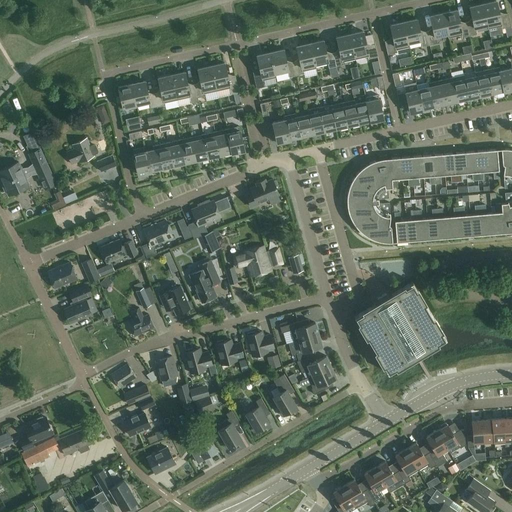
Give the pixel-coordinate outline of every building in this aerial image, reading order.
[(496,1),(483,4),(488,25),(487,25),(488,29),(501,26),(502,28),(505,28),(506,33),(511,31),(511,29),(508,13),(499,15),(496,1)] [(483,4),(470,7),(473,21),(466,22),(469,36),(477,34),(475,28),(487,25),(488,25),(483,4)] [(456,10),(443,13),(448,34),(447,34),(448,38),(461,35),(462,37),(469,36),(466,22),(460,24),(456,10)] [(426,31),(430,45),(438,43),(440,39),(439,36),(447,34),(448,34),(443,13),(430,16),(433,30),(426,31)] [(420,33),(417,19),(403,22),(408,43),(409,43),(421,40),(422,47),(430,45),(426,31),(420,33)] [(393,39),(385,41),(388,54),(397,52),(396,50),(409,47),(409,43),(408,43),(403,22),(390,25),(393,39)] [(363,31),(350,34),(355,59),(368,56),(369,59),(378,57),(375,43),(366,45),(363,31)] [(340,51),(333,53),(336,66),(343,65),(343,62),(355,59),(350,34),(336,37),(340,51)] [(491,39),(483,41),(484,49),(493,47),(491,39)] [(323,40),(321,41),(310,43),(315,64),(327,61),(329,68),(336,66),(333,53),(326,54),(323,40)] [(300,60),(293,62),(296,75),(304,74),(303,71),(316,68),(315,64),(310,43),(297,46),(300,60)] [(471,45),(462,47),(464,54),(471,53),(473,52),(471,45)] [(287,63),(283,49),(270,52),(275,73),(287,70),(289,77),(296,75),(293,62),(287,63)] [(260,69),(253,71),(257,88),(265,86),(263,80),(276,77),(275,73),(270,52),(257,55),(260,69)] [(459,55),(460,61),(472,59),(471,56),(471,53),(464,54),(459,55)] [(410,56),(398,59),(400,67),(412,64),(410,56)] [(378,60),(372,62),(375,74),(381,73),(378,60)] [(225,63),(211,66),(217,91),(229,88),(231,94),(239,92),(235,75),(228,77),(225,63)] [(201,83),(195,84),(197,98),(198,98),(205,96),(204,94),(217,91),(211,66),(198,69),(201,83)] [(357,66),(350,68),(352,79),(359,77),(357,66)] [(500,71),(499,67),(487,70),(492,93),(504,90),(500,71)] [(511,69),(511,68),(500,71),(504,90),(504,91),(511,89),(511,69)] [(492,93),(487,70),(475,72),(476,76),(481,96),(492,93)] [(185,72),(171,75),(177,100),(190,97),(191,103),(199,102),(198,98),(197,98),(195,84),(188,86),(185,72)] [(392,74),(395,86),(401,84),(398,72),(392,74)] [(171,75),(158,78),(161,92),(155,93),(158,107),(165,105),(165,103),(177,100),(171,75)] [(465,79),(464,75),(452,78),(457,101),(469,98),(465,79)] [(382,76),(376,77),(379,89),(385,88),(382,76)] [(476,76),(465,79),(469,98),(481,96),(476,76)] [(457,101),(452,78),(440,80),(445,104),(457,101)] [(445,104),(440,80),(428,83),(429,87),(434,106),(445,104)] [(145,81),(143,81),(132,84),(136,105),(149,102),(150,108),(158,107),(155,93),(148,95),(145,81)] [(136,105),(132,84),(118,87),(123,108),(136,105)] [(429,87),(418,89),(422,109),(434,106),(429,87)] [(422,109),(418,89),(405,92),(406,94),(404,94),(405,101),(407,101),(409,109),(410,113),(423,110),(422,109)] [(383,119),(383,117),(383,115),(381,107),(383,106),(381,99),(379,100),(378,94),(365,97),(366,101),(367,101),(371,121),(371,122),(383,119)] [(354,100),(342,102),(348,126),(359,123),(355,104),(354,100)] [(366,101),(355,104),(359,123),(371,121),(367,101),(366,101)] [(263,116),(269,115),(266,102),(260,104),(263,116)] [(342,102),(331,105),(330,105),(331,109),(336,129),(348,126),(342,102)] [(97,107),(98,111),(102,113),(106,111),(103,104),(97,107)] [(319,107),(307,110),(308,114),(312,134),(324,131),(320,112),(319,107)] [(245,120),(243,108),(237,109),(239,121),(245,120)] [(331,109),(320,112),(324,131),(336,129),(331,109)] [(296,113),(295,113),(283,116),(284,120),(285,120),(289,139),(301,137),(296,117),(297,117),(296,113)] [(308,114),(297,117),(296,117),(301,137),(312,134),(308,114)] [(285,120),(284,120),(272,122),(277,143),(290,140),(289,139),(285,120)] [(127,125),(128,131),(142,128),(140,122),(127,125)] [(244,150),(244,149),(244,147),(239,126),(227,129),(232,152),(232,153),(244,150)] [(232,152),(227,129),(215,131),(220,155),(232,152)] [(142,137),(141,131),(129,134),(130,139),(142,137)] [(220,155),(215,131),(203,134),(209,157),(220,155)] [(29,146),(37,142),(32,132),(24,136),(29,146)] [(203,134),(192,137),(197,160),(209,157),(203,134)] [(197,160),(192,137),(180,139),(185,163),(197,160)] [(87,138),(72,145),(74,149),(67,152),(72,164),(79,161),(80,163),(95,156),(94,154),(97,153),(98,151),(96,145),(94,144),(90,146),(87,138)] [(180,139),(168,142),(174,165),(185,163),(180,139)] [(168,142),(157,145),(162,168),(174,165),(168,142)] [(162,168),(157,145),(152,146),(153,150),(146,151),(150,171),(151,171),(162,168)] [(40,148),(29,153),(33,163),(28,167),(21,168),(19,162),(11,165),(10,164),(6,166),(7,167),(0,170),(0,180),(1,184),(47,163),(40,148)] [(506,203),(502,203),(501,203),(504,231),(511,228),(511,149),(508,148),(504,148),(501,149),(502,163),(502,164),(503,165),(504,165),(503,174),(504,188),(511,187),(511,191),(505,192),(506,203)] [(500,178),(497,149),(486,150),(488,171),(493,171),(494,179),(500,178)] [(488,171),(486,150),(475,151),(478,180),(483,180),(482,171),(488,171)] [(150,171),(146,151),(134,154),(134,156),(132,156),(134,163),(136,163),(137,171),(138,171),(138,174),(151,172),(151,171),(150,171)] [(475,151),(465,152),(466,173),(472,172),(472,181),(478,180),(475,151)] [(456,182),(454,152),(443,153),(445,175),(450,174),(451,182),(456,182)] [(466,173),(465,152),(454,152),(456,182),(462,181),(461,173),(466,173)] [(445,175),(443,153),(433,154),(435,184),(440,183),(440,175),(445,175)] [(433,154),(422,155),(424,176),(429,176),(430,184),(435,184),(433,154)] [(97,161),(102,171),(116,165),(112,155),(97,161)] [(422,155),(411,156),(414,185),(419,185),(418,177),(424,176),(422,155)] [(411,156),(400,157),(402,178),(408,178),(408,186),(414,185),(411,156)] [(402,178),(400,157),(389,158),(390,160),(392,188),(393,188),(393,187),(398,187),(397,179),(402,178)] [(390,160),(378,162),(377,160),(374,161),(372,162),(369,163),(366,165),(368,168),(363,172),(360,169),(358,172),(356,174),(354,177),(352,179),(351,182),(354,184),(352,190),(348,189),(348,193),(347,196),(347,200),(347,204),(348,207),(348,211),(349,214),(351,217),(354,216),(357,222),(354,224),(356,227),(359,229),(361,231),(363,233),(366,235),(368,232),(374,235),(373,239),(376,240),(379,241),(382,242),(386,242),(389,242),(392,242),(391,228),(391,227),(391,226),(390,225),(389,225),(390,217),(389,202),(379,203),(379,199),(389,198),(388,188),(392,188),(390,160)] [(47,163),(1,184),(5,192),(7,191),(9,195),(17,191),(18,192),(22,190),(21,189),(29,185),(26,179),(31,175),(38,173),(44,188),(55,183),(47,163)] [(276,188),(278,187),(276,180),(273,181),(273,179),(266,182),(265,179),(256,183),(257,185),(250,188),(252,192),(246,194),(251,207),(258,204),(257,203),(279,194),(276,188)] [(58,190),(50,193),(56,207),(64,204),(58,190)] [(65,203),(77,198),(74,192),(62,196),(65,203)] [(194,239),(208,233),(204,224),(221,217),(218,212),(231,206),(227,197),(214,202),(214,200),(210,202),(209,199),(202,202),(203,205),(191,209),(196,221),(188,224),(194,239)] [(497,212),(492,212),(493,233),(504,233),(504,231),(501,203),(496,204),(497,212)] [(485,204),(480,205),(483,234),(493,233),(492,212),(486,213),(485,204)] [(475,214),(470,214),(472,235),(483,234),(480,205),(474,205),(475,214)] [(464,206),(459,207),(461,236),(472,235),(470,214),(465,215),(464,206)] [(454,215),(448,216),(450,237),(461,236),(459,207),(453,207),(454,215)] [(450,237),(448,216),(443,216),(443,208),(437,209),(439,238),(450,237)] [(439,238),(437,209),(432,209),(432,217),(427,218),(429,239),(439,238)] [(411,219),(405,219),(407,241),(418,240),(415,210),(410,211),(411,219)] [(429,239),(427,218),(422,218),(421,210),(415,210),(418,240),(429,239)] [(407,241),(405,219),(400,220),(400,212),(394,212),(396,242),(407,241)] [(147,258),(157,254),(153,245),(173,237),(166,220),(144,229),(149,242),(142,246),(147,258)] [(202,236),(209,252),(220,247),(213,231),(202,236)] [(125,245),(122,246),(119,239),(100,247),(106,262),(126,254),(128,253),(130,256),(137,253),(132,240),(124,243),(125,245)] [(247,264),(250,276),(271,270),(270,264),(274,263),(274,266),(283,263),(278,248),(265,252),(264,246),(244,251),(244,252),(233,256),(237,267),(247,264)] [(169,251),(163,254),(172,273),(177,270),(169,251)] [(293,274),(302,271),(298,255),(289,258),(293,274)] [(91,259),(82,263),(90,281),(99,277),(91,259)] [(199,265),(201,269),(190,274),(202,302),(216,296),(210,281),(218,278),(219,281),(220,281),(211,260),(199,265)] [(48,271),(55,288),(77,278),(70,262),(48,271)] [(106,265),(97,269),(100,276),(110,272),(106,265)] [(238,281),(234,267),(226,269),(230,284),(238,281)] [(106,276),(100,282),(105,287),(111,280),(106,276)] [(354,316),(383,365),(388,373),(446,338),(413,282),(388,296),(386,293),(377,298),(379,301),(354,316)] [(92,294),(88,285),(69,292),(74,304),(65,308),(67,312),(65,313),(68,319),(69,318),(71,322),(79,319),(80,319),(83,318),(84,317),(91,314),(84,297),(92,294)] [(172,305),(176,313),(189,307),(186,300),(188,299),(184,292),(183,293),(180,286),(166,291),(167,292),(160,296),(165,308),(172,305)] [(144,308),(151,304),(143,288),(137,291),(144,308)] [(324,318),(321,305),(312,307),(316,321),(324,318)] [(155,327),(149,314),(143,316),(139,307),(132,311),(136,320),(129,323),(135,336),(155,327)] [(105,318),(112,315),(109,308),(102,311),(105,318)] [(282,333),(283,332),(286,344),(294,341),(294,342),(296,341),(319,334),(315,322),(301,327),(299,321),(280,327),(282,333)] [(258,334),(257,332),(255,333),(254,331),(247,333),(248,335),(247,335),(252,356),(268,351),(267,349),(274,348),(270,334),(263,336),(263,333),(258,334)] [(296,341),(300,352),(296,353),(298,360),(310,356),(308,350),(322,345),(319,334),(296,341)] [(217,343),(216,344),(216,346),(215,346),(216,353),(218,353),(221,364),(237,360),(236,358),(243,356),(239,343),(232,345),(232,341),(227,343),(226,341),(224,341),(223,340),(216,342),(217,343)] [(201,350),(196,351),(196,349),(193,350),(192,348),(185,350),(186,352),(185,352),(190,373),(206,368),(205,366),(212,365),(208,351),(201,353),(201,350)] [(281,365),(278,354),(267,357),(270,368),(281,365)] [(172,356),(156,360),(162,380),(177,375),(172,356)] [(310,356),(298,360),(297,361),(302,372),(309,369),(312,375),(331,366),(326,356),(313,362),(310,356)] [(137,377),(128,363),(111,374),(120,388),(137,377)] [(312,375),(308,377),(312,388),(311,388),(314,394),(325,389),(322,384),(336,377),(331,366),(312,375)] [(146,373),(149,382),(155,379),(152,371),(146,373)] [(290,413),(298,408),(289,394),(294,391),(284,374),(273,380),(281,392),(273,396),(280,408),(278,410),(281,416),(289,411),(290,413)] [(182,402),(190,400),(186,383),(177,386),(182,402)] [(150,395),(146,384),(124,394),(128,404),(150,395)] [(207,388),(191,392),(193,400),(209,396),(207,388)] [(139,402),(142,409),(154,404),(151,396),(139,402)] [(196,402),(200,411),(213,406),(209,397),(196,402)] [(270,425),(262,411),(267,408),(261,397),(256,401),(259,406),(246,413),(253,424),(250,426),(254,432),(261,427),(262,429),(270,425)] [(196,417),(191,401),(181,404),(186,420),(196,417)] [(235,445),(243,441),(234,427),(240,424),(231,410),(226,413),(229,418),(218,424),(220,429),(218,430),(225,441),(222,442),(226,448),(234,444),(235,445)] [(155,412),(149,414),(151,423),(158,421),(155,412)] [(150,426),(144,413),(137,416),(137,415),(131,417),(132,418),(124,422),(130,435),(150,426)] [(53,433),(51,430),(46,417),(43,418),(42,416),(35,420),(35,421),(25,426),(30,437),(27,438),(26,436),(20,438),(24,450),(34,445),(32,442),(53,433)] [(511,417),(503,418),(504,440),(505,440),(511,439),(511,417)] [(504,440),(503,418),(493,419),(492,419),(494,441),(494,444),(505,443),(505,440),(504,440)] [(492,419),(482,420),(484,441),(494,441),(492,419)] [(484,441),(482,420),(472,421),(472,420),(472,421),(473,435),(467,435),(468,447),(474,447),(474,442),(484,441)] [(441,428),(437,430),(449,450),(448,451),(450,453),(460,447),(460,448),(466,445),(464,429),(459,430),(453,434),(447,424),(446,423),(440,426),(441,428)] [(85,429),(59,440),(65,455),(79,449),(81,453),(89,449),(87,446),(91,444),(85,429)] [(192,430),(183,434),(194,442),(199,436),(192,430)] [(449,450),(437,430),(427,436),(434,449),(429,452),(436,464),(436,465),(437,466),(447,461),(443,454),(448,451),(449,450)] [(163,431),(155,434),(158,440),(165,436),(163,431)] [(197,450),(192,453),(198,462),(217,451),(207,435),(193,443),(197,450)] [(59,448),(54,438),(21,454),(28,467),(50,456),(48,453),(59,448)] [(416,443),(406,449),(418,470),(428,464),(430,468),(436,465),(436,464),(429,452),(424,455),(416,443)] [(175,463),(168,447),(147,457),(155,473),(175,463)] [(418,470),(406,449),(396,455),(403,468),(398,471),(405,483),(406,483),(411,479),(409,476),(418,470)] [(469,464),(465,459),(457,464),(460,469),(469,464)] [(385,461),(375,467),(387,487),(393,484),(396,488),(405,483),(398,471),(393,474),(385,461)] [(449,469),(452,474),(459,469),(457,465),(449,469)] [(387,487),(375,467),(365,473),(372,486),(367,489),(374,501),(384,496),(381,491),(387,487)] [(113,486),(111,484),(103,470),(94,475),(105,493),(111,490),(110,488),(113,486)] [(354,479),(344,485),(357,508),(367,502),(370,506),(375,503),(374,501),(367,489),(362,492),(354,479)] [(486,495),(489,490),(490,490),(473,479),(466,489),(472,494),(467,501),(477,507),(477,510),(480,511),(481,511),(483,511),(484,511),(485,511),(488,511),(490,507),(490,505),(493,500),(486,495)] [(124,480),(113,486),(110,488),(111,490),(123,509),(136,501),(124,480)] [(341,504),(336,507),(338,511),(351,511),(352,511),(351,511),(357,508),(344,485),(334,491),(341,504)] [(62,488),(56,491),(60,497),(65,494),(62,488)] [(436,489),(430,497),(440,504),(440,508),(437,511),(457,511),(449,506),(453,501),(436,489)] [(106,511),(101,504),(108,500),(103,490),(84,501),(91,511),(106,511)]
